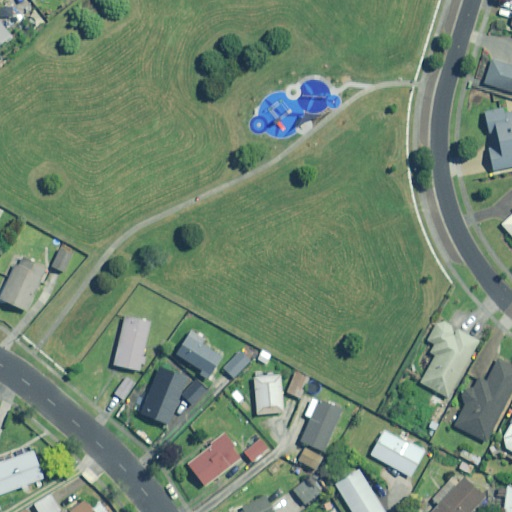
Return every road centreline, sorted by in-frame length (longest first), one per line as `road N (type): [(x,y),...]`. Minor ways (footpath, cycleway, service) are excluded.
road 1 (residential): [(472,0),(442,94),(437,169),(458,236),(511,308)]
road 2 (residential): [(159,511),(101,445),(0,364)]
